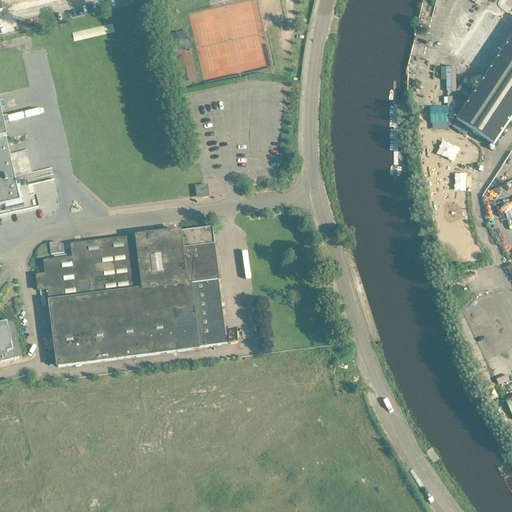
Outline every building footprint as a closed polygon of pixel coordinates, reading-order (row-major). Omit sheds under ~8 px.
[(494,147),(511,120),(511,39),(457,122),(494,147)] [(432,110),(432,122),(448,122),(448,110),(432,110)] [(0,118),(0,208),(4,208),(5,211),(24,207),(19,188),(16,189),(0,118)] [(210,198),(208,186),(205,186),(196,187),(197,195),(197,200),(210,198)] [(47,275),(36,276),(38,292),(49,291),(58,368),(199,350),(199,349),(227,345),(219,282),(220,281),(213,228),(172,234),(159,235),(72,246),(74,259),(45,263),(47,275)] [(65,254),(63,245),(58,246),(58,243),(50,244),(52,256),(65,254)] [(0,364),(21,359),(12,323),(0,326),(0,364)]
